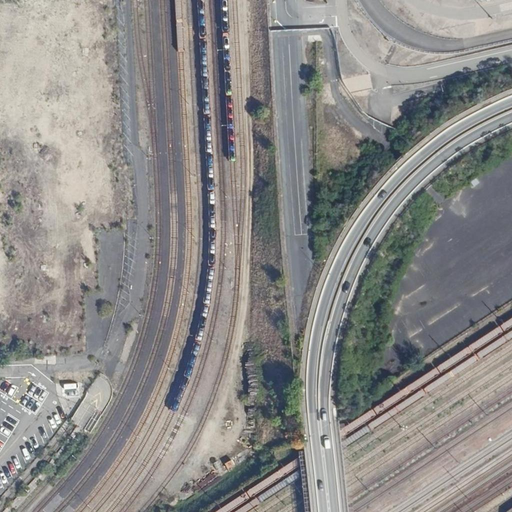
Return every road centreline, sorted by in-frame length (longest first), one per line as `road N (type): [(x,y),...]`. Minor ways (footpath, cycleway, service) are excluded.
road 1 (primary): [(511,100),(466,121),(405,168),(334,267),(309,378),(318,511)]
road 2 (primary): [(336,511),(328,369),(353,275),(382,222),(427,172),(511,119)]
